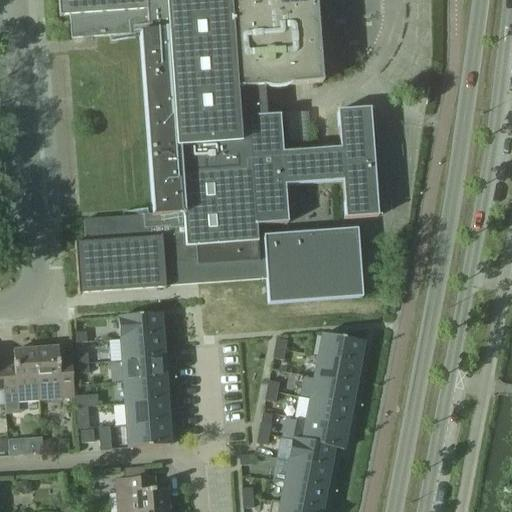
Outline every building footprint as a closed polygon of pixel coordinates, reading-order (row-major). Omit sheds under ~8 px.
[(321,84),(314,0),(225,0),(226,2),(184,5),(183,0),(57,0),(59,18),(69,17),(71,40),(139,35),(152,216),(83,221),(84,244),(74,245),(78,296),(164,290),(164,286),(198,284),(198,286),(262,281),(262,279),(265,279),(267,306),(361,299),(356,230),(262,237),(262,241),(255,241),(254,227),(286,225),(283,187),(341,182),(344,220),(377,218),(369,110),(336,112),(339,150),(280,155),(278,117),(265,117),(263,88),(321,84)] [(399,0),(402,53),(379,62),(380,83),(412,81),(429,75),(425,0),(399,0)] [(159,316),(118,319),(119,341),(161,338),(159,316)] [(85,334),(75,335),(76,344),(85,344),(85,334)] [(321,336),(317,359),(358,367),(362,344),(321,336)] [(163,360),(161,338),(119,341),(121,363),(163,360)] [(276,341),(274,351),(284,353),(285,343),(276,341)] [(35,352),(38,389),(39,403),(73,400),(70,362),(58,363),(57,350),(35,352)] [(282,362),(284,353),(274,351),(272,360),(282,362)] [(38,389),(35,352),(13,353),(14,366),(2,367),(4,392),(38,389)] [(76,357),(77,367),(87,366),(86,356),(76,357)] [(317,359),(313,380),(354,388),(358,367),(317,359)] [(164,382),(163,360),(121,363),(122,384),(164,382)] [(87,376),(87,366),(77,367),(78,377),(87,376)] [(313,380),(309,401),(350,409),(354,388),(313,380)] [(166,403),(164,382),(122,384),(124,406),(166,403)] [(268,383),(266,393),(276,395),(277,385),(268,383)] [(274,405),(276,395),(266,393),(264,403),(274,405)] [(74,400),(75,410),(85,409),(84,399),(74,400)] [(309,401),(305,422),(346,430),(350,409),(309,401)] [(167,425),(166,403),(124,406),(125,428),(167,425)] [(85,419),(85,409),(75,410),(76,420),(85,419)] [(316,448),(332,451),(342,452),(346,430),(305,422),(301,442),(317,445),(316,448)] [(169,447),(167,425),(125,428),(127,450),(169,447)] [(259,425),(258,435),(267,437),(269,427),(259,425)] [(107,430),(97,430),(98,440),(99,452),(109,452),(108,439),(107,430)] [(92,433),(80,433),(81,445),(93,444),(92,433)] [(265,447),(267,437),(258,435),(256,445),(265,447)] [(40,440),(7,442),(8,458),(42,455),(40,440)] [(291,441),(287,463),(328,471),(332,451),(316,448),(317,445),(301,442),(291,441)] [(249,467),(249,457),(239,458),(239,468),(249,467)] [(287,463),(283,485),(324,492),(328,471),(287,463)] [(115,511),(167,511),(166,491),(154,492),(152,480),(144,480),(143,470),(123,472),(124,482),(113,483),(115,511)] [(31,492),(31,487),(27,483),(22,484),(18,487),(18,492),(22,496),(27,496),(31,492)] [(279,506),(312,511),(320,511),(324,492),(283,485),(280,504),(279,506)] [(241,491),(241,501),(251,500),(251,490),(241,491)] [(252,510),(251,500),(241,501),(242,511),(252,510)] [(312,511),(279,506),(280,504),(270,503),(268,511),(312,511)]
